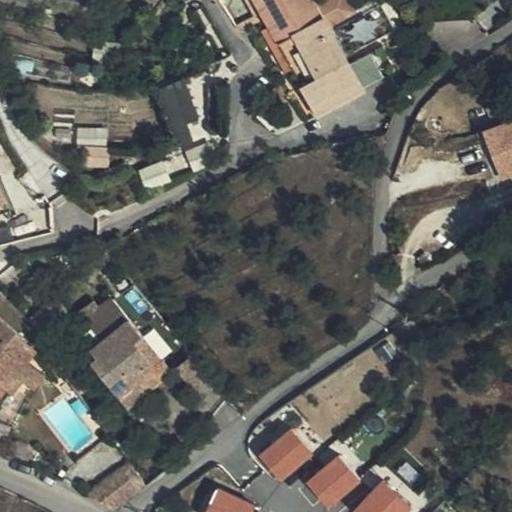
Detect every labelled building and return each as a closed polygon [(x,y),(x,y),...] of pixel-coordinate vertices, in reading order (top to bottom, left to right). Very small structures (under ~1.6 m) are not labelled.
[(350,4),(348,0),(258,0),(270,30),(276,28),(305,102),(347,81),(321,16),(350,4)] [(347,45),(383,33),(373,6),(337,19),(347,45)] [(189,120),(203,115),(188,74),(157,85),(178,145),(195,139),(189,120)] [(511,121),(495,128),(510,168),(511,167),(511,121)] [(511,172),(510,168),(495,128),(453,147),(473,193),(511,176),(511,172)] [(93,321),(110,310),(105,301),(86,312),(93,321)] [(0,381),(9,373),(21,359),(27,351),(21,345),(0,325),(0,381)] [(158,372),(120,325),(80,358),(86,366),(82,370),(113,409),(158,372)] [(9,373),(17,378),(25,387),(37,372),(21,359),(9,373)] [(9,373),(0,381),(0,388),(5,392),(17,378),(9,373)] [(311,447),(289,421),(257,448),(279,474),(311,447)] [(363,477),(338,450),(307,475),(328,505),(363,477)] [(84,488),(90,503),(107,511),(134,489),(113,466),(84,488)] [(402,511),(410,505),(381,477),(352,504),(360,511),(402,511)] [(250,511),(257,499),(215,482),(200,511),(250,511)]
